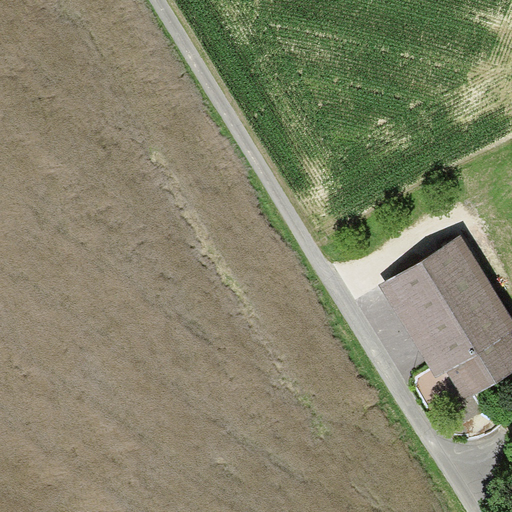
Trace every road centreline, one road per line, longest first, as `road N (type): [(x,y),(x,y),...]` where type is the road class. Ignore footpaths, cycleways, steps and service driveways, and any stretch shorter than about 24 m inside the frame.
road 1 (unclassified): [(478,511),(156,0)]
road 2 (track): [(336,287),(460,212),(508,291)]
road 3 (track): [(365,271),(426,376)]
